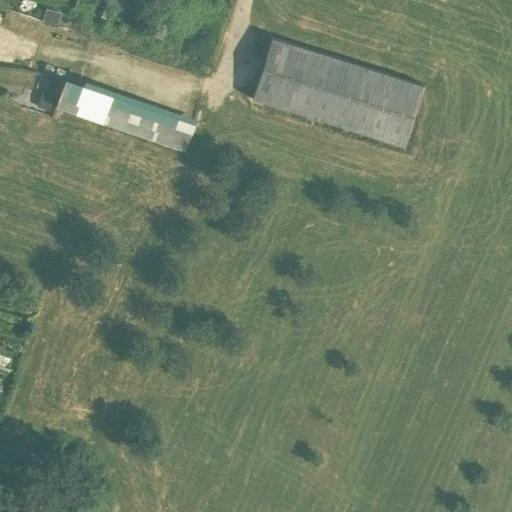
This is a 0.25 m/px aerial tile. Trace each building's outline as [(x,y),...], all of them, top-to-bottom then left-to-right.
[(128,15),(132,0),(106,0),(104,9),(128,15)] [(41,9),(23,2),(19,14),(37,20),(41,9)] [(19,14),(7,9),(1,28),(37,40),(44,23),(37,20),(19,14)] [(424,88),(271,39),(252,100),(405,149),(424,88)] [(195,126),(65,80),(55,107),(184,152),(195,126)] [(75,477),(51,470),(46,485),(71,492),(75,477)]
